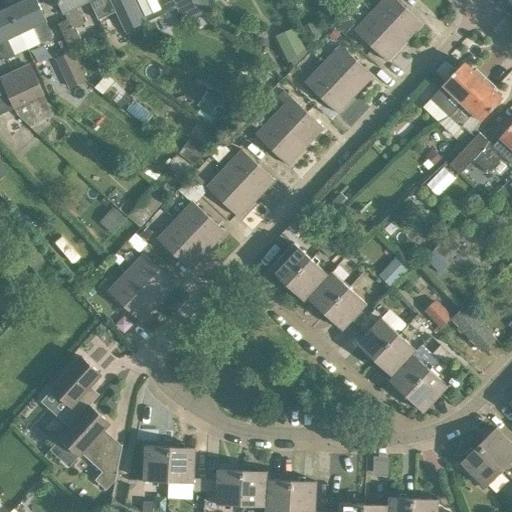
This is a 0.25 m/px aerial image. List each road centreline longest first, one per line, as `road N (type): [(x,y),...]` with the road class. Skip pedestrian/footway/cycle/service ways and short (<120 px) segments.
road 1 (residential): [(467,1),(225,266)]
road 2 (residential): [(389,433),(225,266)]
road 3 (residential): [(203,408),(307,443),(389,433)]
road 4 (residential): [(389,433),(456,412),(511,358)]
